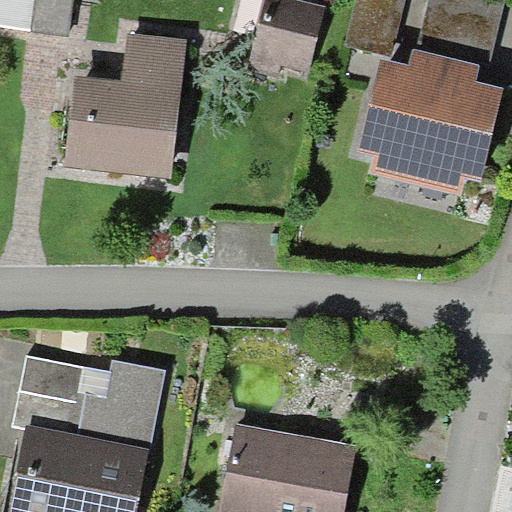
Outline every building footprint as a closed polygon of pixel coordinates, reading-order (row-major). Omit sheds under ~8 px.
[(0,0),(0,34),(73,44),(78,0),(0,0)] [(424,0),(410,67),(388,62),(362,181),(466,204),(470,186),(491,190),(511,100),(481,94),(500,8),(465,0),(424,0)] [(323,10),(265,2),(253,80),(311,89),(323,10)] [(122,85),(77,81),(69,176),(172,186),(185,48),(126,43),(122,85)] [(89,369),(27,357),(13,431),(51,438),(43,483),(30,481),(23,511),(146,511),(172,378),(117,368),(110,403),(83,398),(89,369)] [(344,511),(356,455),(235,431),(219,511),(344,511)]
